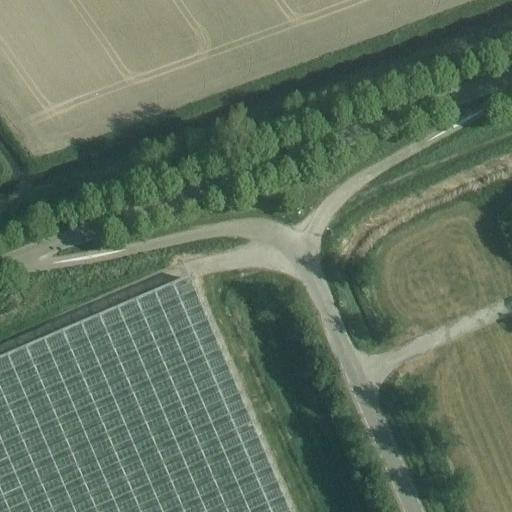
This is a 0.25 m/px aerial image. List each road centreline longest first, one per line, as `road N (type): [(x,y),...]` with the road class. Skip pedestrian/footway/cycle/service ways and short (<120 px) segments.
road 1 (unclassified): [(18,260),(511,81)]
road 2 (unclassified): [(416,511),(298,243)]
road 3 (unclassified): [(18,260),(245,230),(298,243)]
road 4 (unclassified): [(298,243),(365,178),(511,90)]
